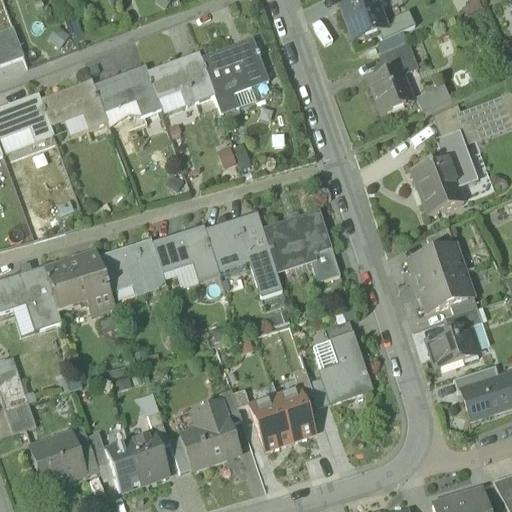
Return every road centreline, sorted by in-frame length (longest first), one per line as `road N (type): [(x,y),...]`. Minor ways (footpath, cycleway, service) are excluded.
road 1 (residential): [(408,472),(419,416),(279,0)]
road 2 (residential): [(277,511),(408,472)]
